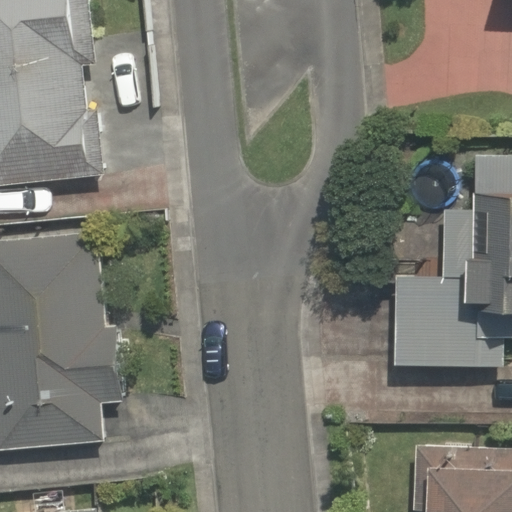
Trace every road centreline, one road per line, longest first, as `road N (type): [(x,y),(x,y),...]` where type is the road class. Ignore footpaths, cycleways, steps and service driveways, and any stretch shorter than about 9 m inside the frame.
road 1 (residential): [(260,291),(324,190),(336,154),(324,0)]
road 2 (residential): [(201,0),(215,157),(240,230)]
road 3 (residential): [(260,291),(271,511)]
